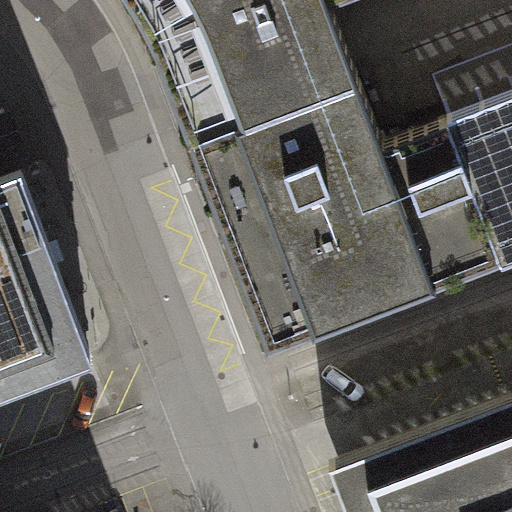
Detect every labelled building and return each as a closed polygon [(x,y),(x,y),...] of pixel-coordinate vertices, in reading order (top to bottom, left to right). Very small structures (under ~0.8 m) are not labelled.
[(190,136),(359,71),(345,34),(332,0),(131,0),(155,42),(176,99),(190,136)] [(511,39),(433,70),(449,111),(511,87),(511,39)] [(511,248),(511,87),(449,111),(384,136),(359,71),(190,136),(268,341),(511,248)] [(0,389),(93,354),(21,164),(0,171),(0,389)] [(511,511),(511,386),(329,456),(350,511),(511,511)]
